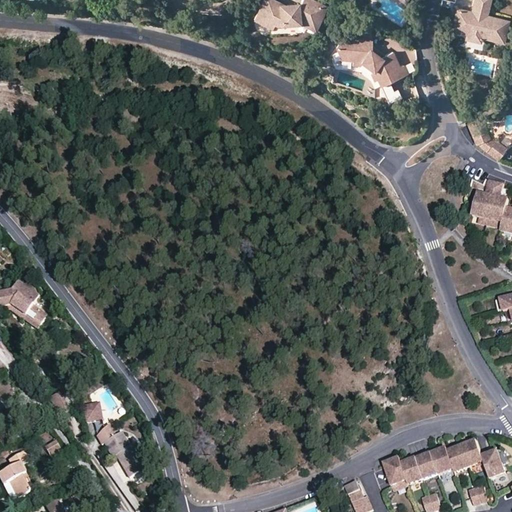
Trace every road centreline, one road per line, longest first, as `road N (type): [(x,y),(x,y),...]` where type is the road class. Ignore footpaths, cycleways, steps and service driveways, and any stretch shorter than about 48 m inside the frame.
road 1 (residential): [(391,160),(293,92),(203,51),(130,33),(0,20)]
road 2 (tertiary): [(181,511),(151,411),(0,214)]
road 3 (residential): [(511,411),(477,361),(404,179)]
road 4 (track): [(129,511),(81,442),(63,376),(23,345)]
road 5 (residential): [(511,427),(430,428),(362,463)]
road 6 (residential): [(362,463),(219,511)]
road 7 (residential): [(444,120),(427,59),(433,0)]
